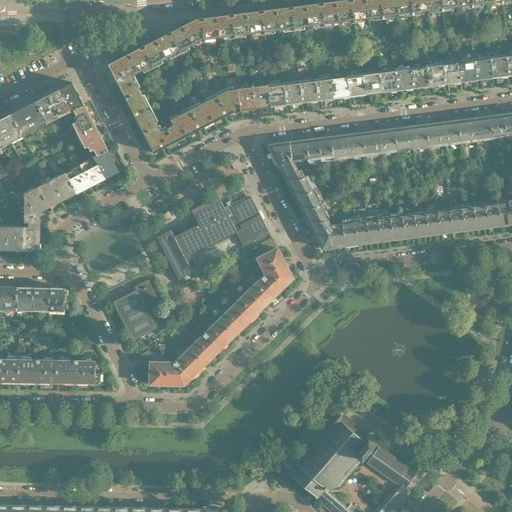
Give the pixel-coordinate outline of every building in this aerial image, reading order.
[(350,0),(340,0),(336,1),(339,22),(353,21),(350,0)] [(366,0),(350,0),(353,21),(368,19),(366,0)] [(381,0),(366,0),(368,19),(383,17),(381,0)] [(396,0),(381,0),(383,17),(399,15),(396,0)] [(410,0),(396,0),(399,15),(412,13),(410,0)] [(425,0),(410,0),(412,13),(427,11),(425,0)] [(440,0),(425,0),(427,11),(442,9),(440,0)] [(456,0),(440,0),(442,9),(457,7),(456,0)] [(336,1),(322,2),(324,24),(339,22),(336,1)] [(322,2),(307,4),(309,26),(324,24),(322,2)] [(307,4),(292,6),(295,28),(309,26),(307,4)] [(292,6),(277,8),(280,30),(295,28),(292,6)] [(277,8),(262,10),(265,32),(280,30),(277,8)] [(262,10),(247,12),(250,34),(265,32),(262,10)] [(247,12),(232,14),(235,36),(250,34),(247,12)] [(232,14),(217,16),(220,38),(235,36),(232,14)] [(217,16),(203,18),(205,40),(220,38),(217,16)] [(196,18),(182,26),(192,46),(204,40),(205,40),(203,18),(198,18),(196,18)] [(182,26),(168,33),(179,53),(192,46),(182,26)] [(168,33),(155,40),(165,60),(179,53),(168,33)] [(155,40),(141,47),(152,67),(165,60),(155,40)] [(141,47),(129,53),(134,64),(139,73),(152,67),(141,47)] [(129,53),(108,64),(117,81),(130,75),(127,68),(134,64),(129,53)] [(505,54),(489,56),(492,78),(501,77),(502,78),(507,77),(508,76),(505,54)] [(489,56),(473,59),(476,80),(486,79),(487,80),(491,79),(492,78),(489,56)] [(473,59),(457,61),(460,82),(470,81),(471,82),(475,82),(476,80),(473,59)] [(457,61),(442,63),(444,84),(454,83),(455,84),(459,84),(460,82),(457,61)] [(442,63),(426,65),(428,86),(438,85),(439,86),(444,86),(444,84),(442,63)] [(130,75),(117,81),(126,99),(140,92),(132,77),(139,73),(134,64),(127,68),(130,75)] [(426,65),(410,67),(413,89),(422,87),(423,88),(428,88),(428,86),(426,65)] [(410,67),(394,69),(397,91),(406,89),(407,90),(412,90),(413,89),(410,67)] [(394,69),(378,71),(381,93),(391,91),(391,92),(396,92),(397,91),(394,69)] [(378,71),(362,73),(365,95),(375,94),(376,95),(380,94),(381,93),(378,71)] [(362,73),(346,75),(349,97),(359,95),(360,97),(364,96),(365,95),(362,73)] [(346,75),(330,77),(333,99),(343,97),(344,99),(348,98),(349,97),(346,75)] [(330,77),(315,79),(317,101),(327,100),(328,101),(333,100),(333,99),(330,77)] [(315,79),(299,81),(302,103),(311,102),(312,103),(317,102),(317,101),(315,79)] [(299,81),(282,83),(285,105),(295,104),(296,105),(301,104),(302,103),(299,81)] [(84,105),(72,82),(59,89),(71,112),(74,110),(84,105)] [(282,83),(267,85),(270,107),(279,106),(280,107),(285,106),(285,105),(282,83)] [(267,85),(252,87),(255,109),(270,107),(267,85)] [(252,87),(237,89),(240,111),(255,109),(252,87)] [(59,89),(47,95),(59,118),(71,112),(59,89)] [(228,90),(215,97),(225,116),(234,111),(234,113),(240,112),(240,111),(237,89),(228,90)] [(140,92),(126,99),(135,117),(149,110),(140,92)] [(47,95),(35,102),(47,124),(59,118),(47,95)] [(215,97),(202,104),(211,123),(225,116),(215,97)] [(35,102),(24,108),(35,130),(47,124),(35,102)] [(202,104),(189,111),(198,130),(211,123),(202,104)] [(95,127),(84,105),(74,110),(77,116),(74,118),(76,123),(72,124),(79,136),(95,127)] [(24,108),(11,114),(22,136),(35,130),(24,108)] [(149,110),(135,117),(144,133),(157,127),(149,110)] [(189,111),(175,117),(185,137),(198,130),(189,111)] [(511,113),(503,115),(506,136),(511,135),(511,113)] [(11,114),(0,119),(0,121),(11,142),(22,136),(11,114)] [(503,115),(489,117),(492,138),(506,136),(503,115)] [(173,126),(165,130),(168,135),(159,139),(163,148),(185,137),(175,117),(170,120),(173,126)] [(489,117),(472,119),(475,141),(492,138),(489,117)] [(472,119),(456,121),(459,143),(475,141),(472,119)] [(0,147),(11,142),(0,121),(0,147)] [(456,121),(441,123),(444,145),(447,144),(459,143),(456,121)] [(441,123),(425,125),(428,147),(441,145),(444,145),(441,123)] [(425,125),(409,127),(412,149),(428,147),(425,125)] [(107,150),(95,127),(79,136),(85,148),(88,147),(90,151),(94,149),(97,155),(107,150)] [(157,127),(144,133),(154,153),(163,148),(159,139),(168,135),(165,130),(160,132),(157,127)] [(409,127),(394,129),(396,151),(412,149),(409,127)] [(394,129),(378,131),(381,153),(396,151),(394,129)] [(378,131),(362,133),(365,155),(381,153),(378,131)] [(362,133),(346,135),(349,157),(365,155),(362,133)] [(346,135),(330,137),(333,159),(349,157),(346,135)] [(330,137),(318,139),(321,161),(333,159),(330,137)] [(306,140),(309,160),(309,162),(321,161),(318,139),(306,140)] [(306,140),(290,143),(292,161),(294,162),(309,160),(306,140)] [(269,145),(280,167),(292,161),(290,143),(269,145)] [(118,171),(107,150),(97,155),(93,157),(94,159),(104,178),(118,171)] [(87,162),(86,160),(79,164),(90,185),(104,178),(94,159),(87,162)] [(292,161),(280,167),(289,184),(305,176),(301,168),(298,170),(294,162),(292,161)] [(90,185),(79,164),(72,168),(73,170),(66,173),(76,193),(90,185)] [(417,172),(410,173),(411,182),(418,181),(417,172)] [(66,173),(52,180),(62,200),(76,193),(66,173)] [(305,176),(289,184),(296,198),(314,189),(307,175),(305,176)] [(62,200),(52,180),(39,187),(49,207),(62,200)] [(49,207),(39,187),(25,194),(27,198),(33,209),(33,212),(40,212),(49,207)] [(314,189),(296,198),(303,212),(321,202),(314,189)] [(192,255),(237,232),(244,246),(269,233),(251,197),(238,204),(237,201),(224,207),(218,196),(191,210),(195,216),(199,224),(174,237),(171,230),(157,237),(179,280),(180,279),(182,284),(192,280),(189,274),(193,272),(189,265),(196,262),(192,255)] [(497,199),(497,201),(500,225),(511,223),(511,219),(509,199),(509,197),(497,199)] [(40,212),(33,212),(33,209),(27,198),(26,222),(30,222),(29,228),(30,230),(39,230),(40,212)] [(497,201),(485,202),(488,227),(500,225),(497,201)] [(321,202),(303,212),(311,226),(327,218),(328,217),(321,202)] [(485,202),(473,204),(476,227),(476,228),(488,227),(485,202)] [(473,204),(461,205),(464,230),(476,228),(476,227),(473,204)] [(461,205),(449,207),(452,231),(464,230),(461,205)] [(425,208),(425,210),(428,234),(440,233),(437,208),(433,209),(433,207),(425,208)] [(449,207),(437,208),(440,233),(452,231),(449,207)] [(425,210),(413,211),(416,236),(428,234),(425,210)] [(413,211),(402,213),(405,237),(416,236),(413,211)] [(402,213),(390,214),(393,239),(405,237),(402,213)] [(377,214),(365,215),(369,241),(369,242),(381,240),(378,216),(377,214)] [(390,214),(378,216),(381,240),(393,239),(390,214)] [(365,215),(354,217),(357,244),(369,242),(369,241),(365,215)] [(341,218),(342,223),(345,245),(357,244),(354,217),(341,218)] [(327,218),(311,226),(322,248),(327,247),(327,246),(330,245),(327,227),(330,224),(327,218)] [(342,223),(330,224),(327,227),(330,245),(330,247),(345,245),(342,223)] [(8,227),(0,227),(0,248),(8,249),(8,227)] [(24,227),(8,227),(8,249),(23,249),(24,227)] [(30,230),(29,228),(24,227),(23,249),(39,250),(39,230),(30,230)] [(277,248),(272,238),(261,244),(266,253),(277,248)] [(285,263),(277,248),(266,253),(257,258),(262,269),(270,265),(272,270),(285,263)] [(285,263),(272,270),(270,265),(262,269),(265,274),(262,277),(278,293),(293,278),(285,263)] [(278,293),(262,277),(249,291),(264,306),(278,293)] [(113,301),(114,302),(133,339),(133,340),(155,329),(157,332),(171,325),(171,324),(164,311),(166,310),(164,311),(148,280),(148,279),(134,287),(135,290),(113,301)] [(15,287),(0,287),(0,309),(15,309),(15,287)] [(33,288),(15,287),(15,309),(33,310),(33,288)] [(50,288),(33,288),(33,310),(49,310),(50,288)] [(66,288),(50,288),(49,310),(65,310),(66,288)] [(264,306),(249,291),(234,305),(249,321),(264,306)] [(249,321),(234,305),(219,320),(235,335),(249,321)] [(235,335),(219,320),(205,334),(220,350),(235,335)] [(80,324),(68,330),(71,336),(83,330),(80,324)] [(83,330),(71,336),(74,342),(86,336),(83,330)] [(220,350),(205,334),(190,348),(205,364),(220,350)] [(205,364),(190,348),(176,362),(191,378),(205,364)] [(164,369),(164,362),(151,362),(151,357),(152,357),(149,351),(138,356),(142,363),(151,363),(150,384),(167,384),(167,370),(164,369)] [(19,359),(7,359),(0,359),(0,367),(0,380),(19,381),(19,359)] [(38,360),(24,359),(19,359),(19,381),(37,382),(38,360)] [(57,360),(45,360),(38,360),(37,382),(56,382),(57,360)] [(76,360),(62,360),(57,360),(56,382),(76,382),(76,360)] [(95,361),(82,360),(76,360),(76,382),(100,383),(100,373),(95,373),(95,361)] [(176,362),(171,362),(164,362),(164,369),(167,370),(167,384),(184,385),(191,378),(176,362)] [(339,485),(362,459),(365,455),(374,443),(373,442),(369,439),(343,416),(341,417),(341,415),(340,414),(337,414),(336,415),(334,414),(293,460),(288,456),(279,467),(323,505),(338,487),(339,487),(339,485)] [(416,473),(374,443),(365,455),(370,459),(368,463),(398,485),(397,486),(374,511),(360,511),(340,495),(340,492),(339,493),(338,487),(323,505),(331,511),(384,511),(399,495),(408,484),(412,478),(416,473)]
